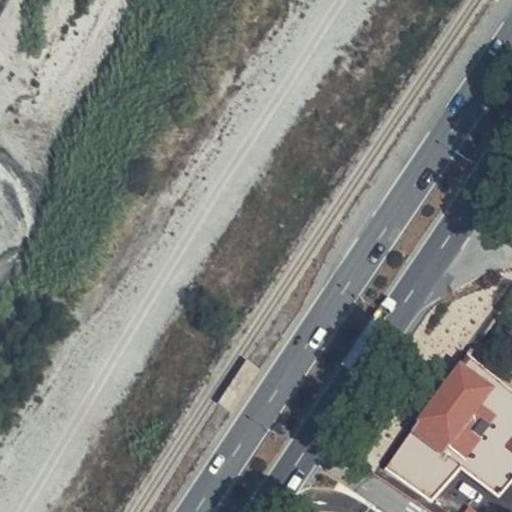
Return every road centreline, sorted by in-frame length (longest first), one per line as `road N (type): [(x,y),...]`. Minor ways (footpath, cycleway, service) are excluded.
road 1 (track): [(334,0),(11,511)]
road 2 (primary): [(511,44),(199,511)]
road 3 (primary): [(304,452),(511,140)]
